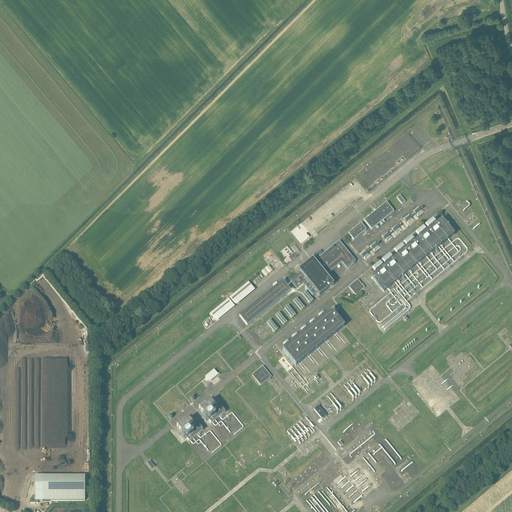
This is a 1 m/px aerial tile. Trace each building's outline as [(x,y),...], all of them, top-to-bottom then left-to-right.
[(397,198),(402,204),(405,202),(400,196),(397,198)] [(394,212),(386,202),(364,221),(372,230),(394,212)] [(413,209),(417,215),(424,210),(419,204),(413,209)] [(403,218),(408,223),(414,218),(409,213),(403,218)] [(455,235),(442,219),(371,277),(384,292),(455,235)] [(393,227),(397,233),(403,228),(399,222),(393,227)] [(366,230),(361,223),(348,233),(354,240),(366,230)] [(382,236),(387,241),(393,236),(388,231),(382,236)] [(273,247),(280,256),(284,253),(277,243),(279,242),(277,240),(272,243),(274,246),(273,247)] [(370,246),(375,251),(381,246),(376,240),(370,246)] [(301,273),(290,281),(297,289),(303,284),(313,296),(317,293),(319,296),(330,287),(337,282),(329,273),(342,262),(347,268),(356,261),(339,241),(323,254),(320,251),(316,254),(313,257),(316,261),(315,261),(313,259),(299,270),(301,273)] [(393,256),(402,249),(399,245),(390,252),(393,256)] [(360,254),(365,259),(371,254),(367,249),(360,254)] [(265,277),(278,267),(266,252),(261,256),(268,266),(261,271),(265,277)] [(276,256),(274,257),(281,267),(283,265),(276,256)] [(377,263),(368,270),(372,274),(380,267),(377,263)] [(291,290),(283,280),(239,316),(247,326),(291,290)] [(365,288),(358,280),(349,287),(356,296),(365,288)] [(248,282),(228,297),(234,305),(254,291),(248,282)] [(301,293),(304,298),(306,296),(309,300),(311,299),(305,291),(301,293)] [(228,298),(208,314),(215,323),(235,307),(228,298)] [(345,326),(331,310),(283,350),(296,366),(345,326)] [(276,334),(279,331),(276,329),(277,328),(268,320),(265,324),(276,334)] [(272,377),(263,366),(252,375),(261,386),(272,377)] [(205,377),(209,381),(217,374),(214,370),(205,377)] [(214,405),(211,401),(207,405),(205,403),(199,408),(211,424),(225,412),(217,402),(214,405)] [(318,406),(314,409),(322,420),(326,416),(318,406)] [(192,423),(189,419),(184,423),(183,421),(177,426),(189,442),(203,430),(195,420),(192,423)] [(338,441),(344,448),(362,433),(358,428),(357,429),(354,425),(343,433),(345,435),(338,441)] [(371,452),(384,467),(388,464),(393,469),(405,460),(403,458),(401,459),(394,450),(387,455),(379,445),(371,452)] [(411,461),(399,470),(403,475),(415,465),(411,461)] [(85,501),(85,476),(35,476),(35,496),(32,496),(30,503),(38,503),(38,501),(85,501)] [(311,488),(314,492),(321,486),(318,482),(311,488)] [(306,501),(315,511),(325,511),(327,510),(314,494),(306,501)]
